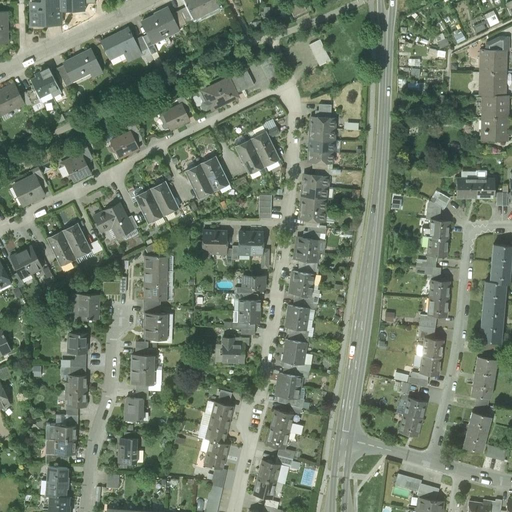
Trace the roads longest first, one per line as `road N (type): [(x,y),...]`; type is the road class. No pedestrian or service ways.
road 1 (residential): [(143,155),(276,90),(292,95),(285,257),(234,511)]
road 2 (secondary): [(344,439),(378,198),(386,0)]
road 3 (residential): [(429,461),(455,364),(472,228),(511,228)]
road 4 (residential): [(85,511),(116,307)]
road 5 (residential): [(149,0),(0,74)]
road 6 (residential): [(143,155),(0,229)]
